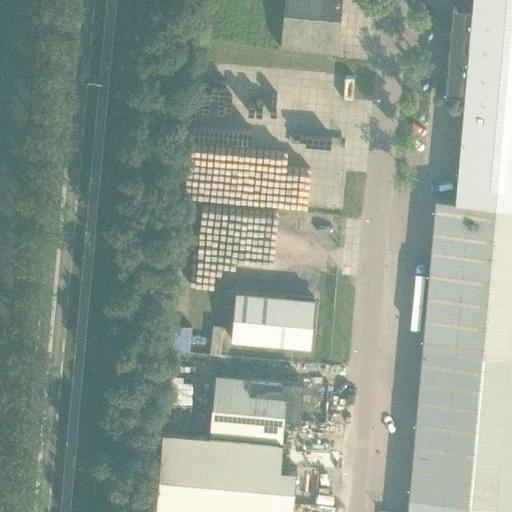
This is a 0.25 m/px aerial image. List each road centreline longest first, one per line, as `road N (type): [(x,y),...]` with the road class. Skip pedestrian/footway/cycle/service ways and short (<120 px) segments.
road 1 (unclassified): [(398,0),(353,511)]
road 2 (primary): [(88,0),(44,511)]
